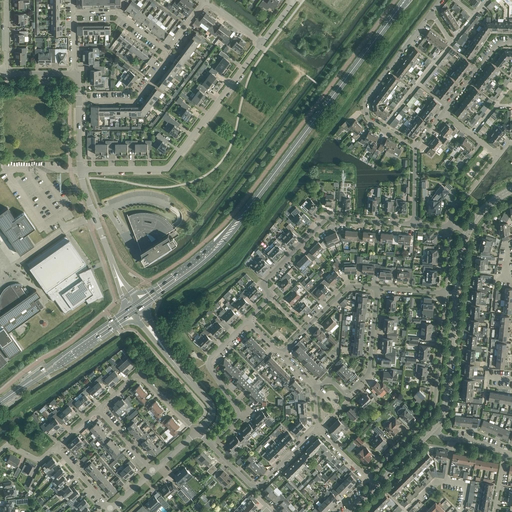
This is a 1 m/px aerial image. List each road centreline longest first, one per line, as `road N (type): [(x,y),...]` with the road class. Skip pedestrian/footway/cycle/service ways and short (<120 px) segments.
road 1 (tertiary): [(139,304),(236,223),(406,0)]
road 2 (residential): [(80,169),(167,167),(262,43)]
road 3 (residential): [(414,224),(327,218),(267,277),(270,296),(247,320)]
road 4 (residential): [(366,477),(433,407),(444,293)]
road 5 (residential): [(415,146),(371,121),(364,103),(431,12)]
road 6 (residential): [(247,320),(207,362),(238,412),(209,444)]
road 7 (residential): [(314,389),(332,381),(349,392),(367,374),(376,287)]
road 8 (residential): [(318,427),(258,486),(209,444)]
road 9 (residential): [(5,0),(6,73),(75,74)]
road 10 (unclassified): [(432,428),(446,405),(457,294)]
road 11 (residential): [(376,287),(347,287),(280,353)]
road 12 (unclassified): [(197,431),(210,418),(210,404),(156,336)]
